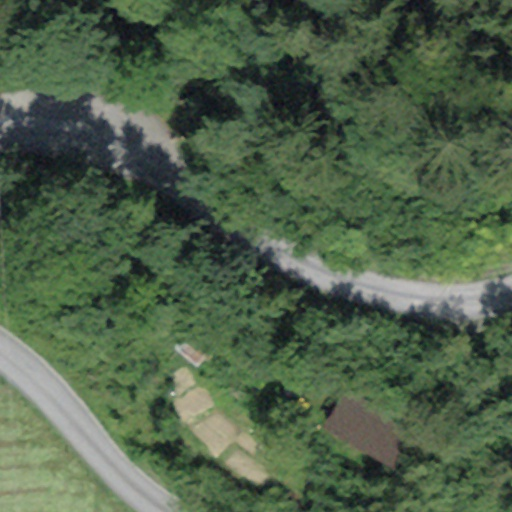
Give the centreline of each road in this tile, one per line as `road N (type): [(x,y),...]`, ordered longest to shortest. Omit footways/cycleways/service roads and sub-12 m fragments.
road 1 (residential): [(0,124),(85,133),(346,283),(423,300),(511,294)]
road 2 (residential): [(163,511),(0,349)]
